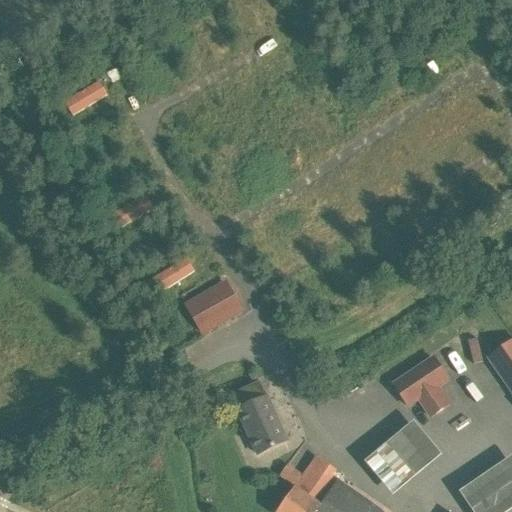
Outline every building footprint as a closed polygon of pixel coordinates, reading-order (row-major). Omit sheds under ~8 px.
[(99,83),(65,103),(65,104),(73,117),(107,97),(99,83)] [(78,147),(86,161),(118,145),(111,130),(78,147)] [(155,210),(147,196),(112,216),(120,230),(155,210)] [(195,273),(186,260),(152,281),(161,295),(195,273)] [(227,282),(185,306),(202,337),(244,313),(227,282)] [(463,342),(476,359),(483,353),(471,336),(463,342)] [(511,343),(489,360),(511,393),(511,343)] [(438,388),(448,381),(433,359),(394,385),(408,407),(419,400),(431,418),(449,405),(438,388)] [(260,383),(231,397),(258,455),(287,442),(260,383)] [(368,460),(393,494),(445,457),(420,423),(368,460)] [(317,511),(338,482),(333,478),(337,472),(317,458),(303,478),(294,490),(278,511),(317,511)] [(511,458),(462,491),(475,511),(510,511),(511,511),(511,458)]
